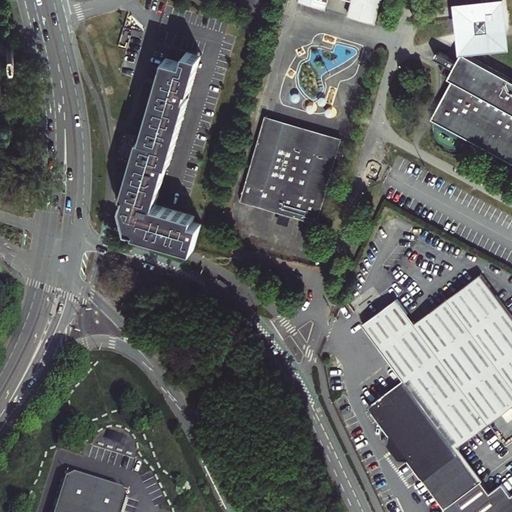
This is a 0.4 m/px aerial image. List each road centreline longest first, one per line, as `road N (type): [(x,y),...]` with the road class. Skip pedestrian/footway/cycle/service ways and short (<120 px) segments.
road 1 (secondary): [(307,399),(279,351),(225,297),(79,241)]
road 2 (primary): [(79,241),(84,143),(54,0)]
road 3 (primary): [(33,17),(64,101),(71,177),(63,236)]
road 4 (primary): [(0,433),(60,358),(85,343),(126,347),(168,385)]
road 5 (primary): [(33,17),(54,130),(47,231)]
road 6 (secondary): [(307,399),(281,371),(237,362),(201,393),(200,443)]
road 7 (primary): [(0,431),(45,353),(71,280)]
road 8 (primary): [(0,409),(43,321),(56,274)]
road 9 (secondary): [(71,280),(115,316),(168,385)]
road 10 (secondary): [(360,511),(307,399)]
